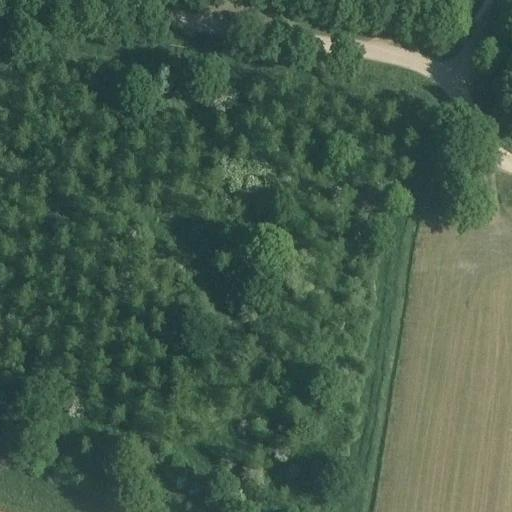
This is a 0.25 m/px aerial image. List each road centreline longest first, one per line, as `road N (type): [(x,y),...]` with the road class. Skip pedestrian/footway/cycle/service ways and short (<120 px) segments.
road 1 (unclassified): [(511,168),(484,150),(460,101),(428,72),(49,0)]
road 2 (track): [(385,511),(434,217)]
